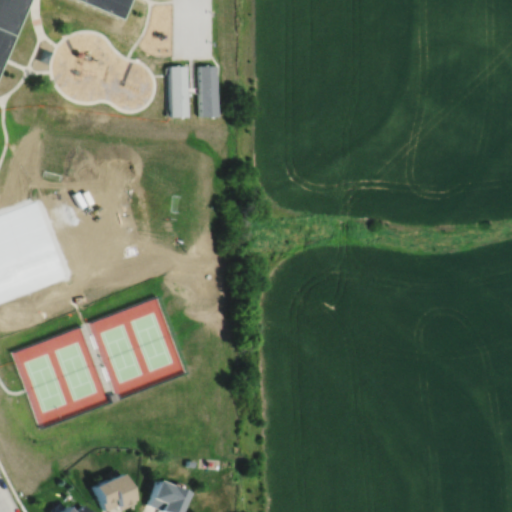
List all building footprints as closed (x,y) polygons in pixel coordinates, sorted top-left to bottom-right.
[(0,0),(0,56),(23,0),(80,0),(117,16),(123,0),(0,0)] [(166,64),(166,114),(183,114),(183,63),(166,64)] [(195,63),(196,114),(213,114),(212,63),(195,63)] [(87,334),(92,347),(95,346),(90,333),(87,334)] [(99,365),(104,379),(108,377),(102,364),(99,365)] [(105,394),(107,401),(115,398),(112,391),(105,394)] [(184,457),(184,464),(191,465),(192,458),(184,457)] [(87,481),(100,508),(112,502),(114,507),(130,499),(114,468),(87,481)] [(151,475),(144,493),(145,494),(142,502),(154,507),(153,508),(162,511),(171,511),(181,487),(151,475)] [(48,511),(85,511),(78,502),(68,510),(62,501),(48,511)]
